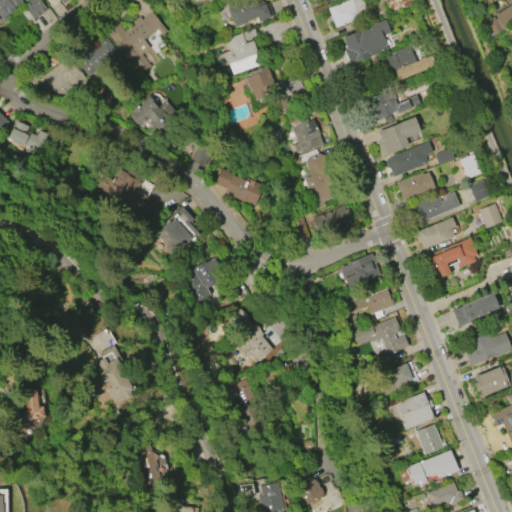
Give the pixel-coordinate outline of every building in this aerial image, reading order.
[(0,0),(21,0),(22,1),(15,10),(7,16),(7,17),(0,21),(0,0)] [(30,0),(40,0),(48,10),(35,18),(32,14),(30,16),(25,9),(27,7),(25,4),(30,0)] [(234,26),(226,6),(242,0),(261,0),(262,2),(259,3),(260,5),(266,3),(269,11),(271,11),(273,16),(257,22),(256,18),(234,26)] [(334,28),(327,8),(347,0),(362,0),(368,14),(358,18),(358,19),(355,20),(355,21),(350,24),(349,22),(334,28)] [(385,3),(392,0),(410,0),(412,5),(403,8),(403,9),(389,14),(385,3)] [(493,16),(511,3),(511,22),(501,29),(493,16)] [(139,75),(132,66),(131,67),(106,33),(119,24),(124,31),(132,24),(130,22),(137,17),(139,20),(149,13),(159,27),(144,38),(150,47),(141,54),(150,66),(139,75)] [(341,37),(383,20),(388,32),(380,35),(386,49),(349,64),(343,50),(346,49),(341,37)] [(232,75),(228,63),(227,64),(223,53),(229,51),(225,39),(241,33),(244,41),(240,42),(241,45),(252,41),(257,53),(255,54),(259,65),(232,75)] [(75,61),(94,81),(121,57),(102,36),(75,61)] [(435,66),(397,80),(393,71),(384,75),(381,66),(372,70),(368,60),(409,45),(415,61),(431,55),(435,66)] [(30,80),(64,55),(89,90),(78,99),(64,79),(47,91),(44,87),(38,92),(30,80)] [(256,100),(247,77),(251,76),(249,72),(268,65),(275,83),(266,87),(269,95),(256,100)] [(389,93),(392,99),(394,98),(397,104),(415,96),(419,104),(372,124),(366,112),(371,110),(367,101),(381,95),(382,97),(389,93)] [(126,113),(148,94),(152,100),(151,100),(153,103),(156,106),(164,100),(174,113),(153,130),(144,119),(138,125),(134,124),(126,117),(126,113)] [(0,130),(8,123),(0,114),(0,130)] [(324,144),(301,154),(300,152),(293,155),(290,147),(297,144),(291,128),(288,129),(286,125),(289,120),(297,117),(298,120),(306,117),(308,122),(313,119),(324,144)] [(375,132),(412,117),(418,132),(403,138),(406,147),(384,156),(378,141),(379,141),(375,132)] [(39,136),(31,153),(15,145),(15,146),(13,145),(13,146),(7,143),(0,139),(0,136),(7,121),(19,127),(17,132),(27,137),(30,131),(39,136)] [(384,159),(427,142),(431,152),(423,156),(426,163),(391,177),(388,169),(387,169),(384,161),(385,160),(384,159)] [(434,155),(449,149),(453,159),(438,166),(434,155)] [(307,158),(320,154),(323,155),(337,193),(334,194),(335,197),(324,201),(325,206),(311,211),(307,198),(309,193),(304,179),(311,177),(306,162),(307,158)] [(470,155),(478,173),(466,178),(466,180),(454,185),(450,174),(456,171),(453,162),(470,155)] [(140,216),(91,186),(97,177),(102,180),(105,181),(113,168),(134,180),(135,179),(138,179),(148,185),(140,198),(138,197),(135,202),(144,208),(140,216)] [(208,188),(216,170),(246,182),(247,180),(254,183),(252,188),(260,192),(254,207),(208,188)] [(394,184),(420,173),(421,175),(426,173),(433,189),(401,202),(394,184)] [(467,186),(481,180),(488,196),(474,202),(467,186)] [(457,206),(412,225),(404,207),(436,194),(439,201),(443,199),(442,196),(451,192),(457,206)] [(493,203),(500,222),(483,229),(476,210),(493,203)] [(347,204),(356,227),(347,231),(344,223),(317,233),(311,218),(347,204)] [(175,208),(185,219),(181,223),(192,235),(182,244),(170,255),(155,240),(154,241),(152,238),(154,236),(151,232),(175,208)] [(412,232),(450,217),(454,227),(450,228),(453,237),(421,249),(418,241),(416,242),(412,232)] [(424,257),(469,238),(476,255),(472,256),(474,262),(458,269),(456,263),(446,268),(448,272),(438,276),(436,271),(431,274),(424,257)] [(371,253),(379,274),(346,287),(338,268),(345,265),(344,264),(371,253)] [(208,257),(220,277),(206,285),(210,292),(191,303),(178,282),(182,279),(182,278),(188,274),(185,268),(198,260),(199,262),(208,257)] [(373,293),(385,288),(391,306),(370,314),(367,307),(342,316),(338,303),(372,291),(373,293)] [(496,308),(466,320),(467,323),(458,326),(451,310),(459,307),(459,305),(490,293),(496,308)] [(233,339),(238,335),(227,321),(241,309),(254,325),(255,324),(261,328),(264,336),(263,337),(274,350),(258,363),(251,355),(248,358),(233,339)] [(394,318),(399,331),(393,333),(395,338),(403,335),(408,347),(386,356),(385,354),(375,358),(368,340),(357,344),(351,331),(369,324),(371,328),(373,327),(372,326),(394,318)] [(510,351),(493,357),(493,356),(469,366),(463,352),(467,350),(463,342),(489,332),(491,337),(503,332),(510,351)] [(98,353),(113,345),(133,381),(126,385),(132,395),(124,400),(122,397),(113,402),(106,389),(110,387),(107,381),(103,383),(98,374),(102,372),(97,362),(102,359),(98,353)] [(387,395),(379,374),(408,362),(411,368),(413,366),(415,370),(412,371),(417,382),(387,395)] [(497,367),(499,372),(502,371),(508,386),(480,397),(478,390),(475,392),(472,384),(475,383),(472,377),(497,367)] [(10,437),(24,413),(21,392),(36,389),(39,407),(42,407),(44,418),(41,420),(32,421),(20,442),(10,437)] [(511,445),(510,446),(501,423),(493,426),(488,414),(508,406),(504,395),(511,392),(511,445)] [(404,400),(421,393),(425,402),(428,401),(431,406),(427,408),(431,419),(403,430),(400,423),(403,422),(395,403),(400,401),(400,400),(403,398),(404,400)] [(423,455),(415,436),(416,435),(414,432),(431,425),(433,429),(434,429),(442,448),(423,455)] [(143,483),(136,451),(154,447),(161,478),(158,484),(153,488),(143,483)] [(404,467),(448,450),(456,471),(438,477),(437,474),(433,475),(433,474),(422,478),(423,481),(412,486),(409,479),(407,480),(405,475),(407,474),(404,467)] [(313,479),(322,494),(304,505),(298,495),(296,496),(295,493),(295,492),(293,488),(302,482),(304,485),(313,479)] [(259,487),(276,483),(283,510),(274,511),(260,511),(257,498),(261,497),(259,487)] [(432,511),(424,494),(452,483),(455,492),(458,491),(462,500),(432,511)] [(173,511),(174,509),(169,508),(171,498),(182,500),(181,508),(192,509),(191,511),(173,511)]
